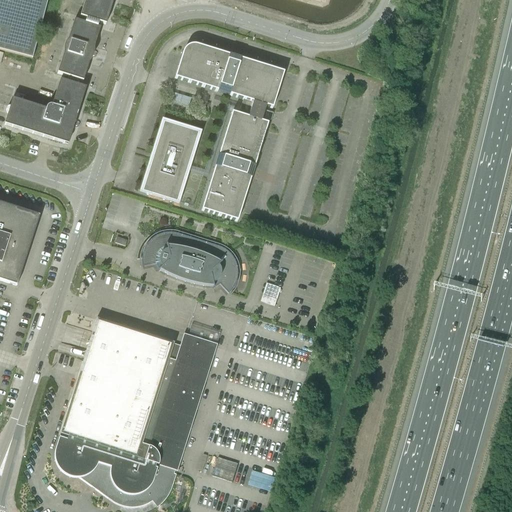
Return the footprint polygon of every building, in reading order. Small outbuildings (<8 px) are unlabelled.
[(0,0),(0,50),(32,59),(47,0),(0,0)] [(84,0),(80,17),(86,19),(98,23),(106,25),(113,0),(84,0)] [(74,21),(57,73),(83,81),(100,29),(97,28),(98,23),(86,19),(85,24),(74,21)] [(264,111),(265,107),(272,109),(283,73),(240,60),(240,59),(228,55),(228,56),(196,46),(195,46),(193,46),(191,46),(189,46),(188,47),(186,48),(185,49),(183,51),(182,52),(182,54),(174,79),(243,100),(238,115),(231,113),(201,211),(237,222),(250,179),(251,180),(255,168),(254,167),(267,124),(260,122),(261,120),(262,118),(268,120),(270,113),(264,111)] [(60,80),(52,107),(50,106),(47,107),(46,109),(46,110),(13,100),(4,125),(68,145),(86,89),(60,80)] [(204,103),(169,93),(167,100),(201,111),(204,103)] [(139,191),(139,192),(179,204),(179,203),(176,203),(186,172),(188,172),(189,172),(186,171),(188,166),(190,166),(188,165),(198,134),(163,123),(153,154),(151,153),(151,154),(153,155),(151,160),(149,159),(149,160),(151,161),(141,192),(139,191)] [(0,281),(16,286),(39,217),(0,204),(0,281)] [(141,256),(141,260),(141,264),(142,268),(155,265),(156,268),(158,271),(157,272),(158,272),(159,271),(163,274),(167,276),(171,278),(176,280),(180,281),(184,283),(189,284),(194,285),(198,286),(203,287),(208,288),(212,288),(212,289),(213,289),(213,288),(216,287),(219,285),(228,295),(231,292),(233,289),(235,286),(236,282),(237,279),(237,275),(237,271),(237,268),(236,264),(234,261),(230,255),(227,252),(224,250),(221,248),(217,247),(178,235),(174,234),(170,233),(167,233),(163,234),(159,235),(156,236),(153,238),(150,241),(148,243),(145,246),(144,249),(142,253),(141,256)] [(125,247),(127,241),(117,238),(115,244),(125,247)] [(274,307),(277,300),(262,295),(260,302),(274,307)] [(59,438),(55,451),(54,457),(54,462),(56,468),(59,472),(63,476),(68,478),(74,479),(79,479),(112,503),(116,505),(118,506),(122,507),(125,508),(128,509),(131,509),(134,509),(138,508),(141,507),(144,506),(147,505),(150,503),(151,502),(156,509),(159,506),(162,504),(164,502),(166,499),(168,496),(169,493),(171,490),(172,487),(216,345),(183,335),(180,346),(96,320),(59,435),(67,438),(66,440),(59,438)] [(232,483),(238,464),(217,458),(211,477),(232,483)] [(271,493),(275,479),(253,471),(248,485),(271,493)]
